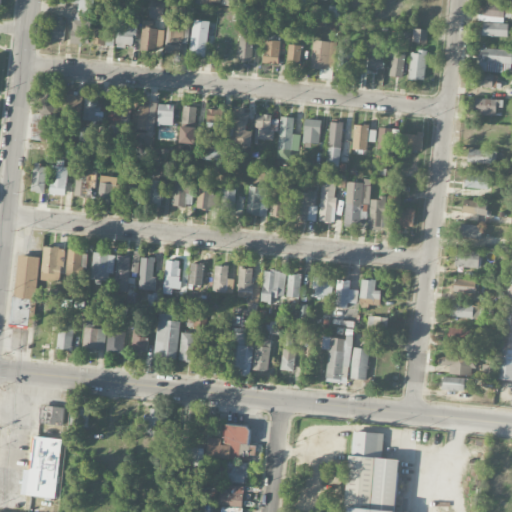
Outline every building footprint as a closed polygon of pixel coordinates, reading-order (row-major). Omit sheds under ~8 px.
[(72,43),(90,44),(92,0),(57,0),(57,4),(74,4),(72,43)] [(483,0),(483,14),(491,14),(490,21),(504,22),(505,0),(483,0)] [(164,1),(150,1),(150,19),(163,19),(164,1)] [(49,20),(47,40),(64,42),(66,22),(49,20)] [(153,29),(153,21),(142,20),(141,51),(157,51),(158,29),(153,29)] [(190,55),(206,56),(209,21),(192,20),(190,55)] [(135,46),(136,22),(118,21),(117,46),(135,46)] [(508,36),(508,23),(483,22),(482,35),(508,36)] [(240,25),(239,61),(252,61),(252,43),(257,43),(258,25),(240,25)] [(92,28),(91,45),(113,45),(113,26),(101,26),(101,28),(92,28)] [(413,42),(427,42),(427,30),(414,29),(413,42)] [(277,65),(282,37),(267,34),(262,63),(277,65)] [(311,68),(334,70),(336,42),(313,41),(311,68)] [(300,67),(301,46),(288,45),(287,65),(300,67)] [(367,69),(385,70),(386,46),(368,45),(367,69)] [(358,50),(339,48),(337,71),(350,72),(351,63),(357,63),(358,50)] [(511,53),(511,48),(479,48),(479,71),(511,72),(511,53)] [(410,51),(409,80),(425,80),(427,52),(410,51)] [(403,77),(405,52),(391,52),(390,77),(403,77)] [(496,87),(497,74),(478,73),(477,86),(496,87)] [(33,114),(31,140),(48,141),(49,116),(53,116),(55,93),(40,92),(39,114),(33,114)] [(82,94),(60,94),(58,124),(81,125),(82,94)] [(503,99),(475,97),(474,113),(496,114),(496,107),(502,107),(503,99)] [(130,124),(130,100),(109,99),(108,123),(130,124)] [(156,102),(134,102),(133,130),(155,130),(156,102)] [(173,126),(174,105),(159,104),(158,125),(173,126)] [(195,144),(197,107),(182,106),(181,144),(195,144)] [(252,131),(247,131),(247,109),(232,108),(231,143),(252,144),(252,131)] [(226,160),(226,146),(222,146),(223,110),(207,110),(205,159),(226,160)] [(279,116),(256,116),(255,140),(274,140),(274,132),(278,132),(279,116)] [(294,118),(280,117),(278,159),(290,159),(291,150),(299,150),(300,135),(293,134),(294,118)] [(303,143),(320,144),(321,120),(304,119),(303,143)] [(342,123),(329,122),(328,166),(340,166),(342,123)] [(367,150),(368,125),(354,125),(352,149),(367,150)] [(377,149),(397,152),(400,130),(380,127),(377,149)] [(376,130),(369,130),(368,142),(375,142),(376,130)] [(403,133),(403,150),(423,150),(423,134),(403,133)] [(496,163),(497,150),(469,149),(469,162),(496,163)] [(47,165),(33,164),(32,192),(45,193),(47,165)] [(67,167),(51,166),(51,195),(66,195),(67,167)] [(75,196),(91,197),(92,189),(96,189),(97,170),(87,170),(87,173),(76,173),(75,196)] [(488,189),(490,174),(465,171),(463,186),(488,189)] [(345,177),(322,175),(319,222),(334,223),(336,187),(345,188),(345,177)] [(99,199),(111,199),(112,190),(117,190),(118,177),(100,176),(99,199)] [(149,205),(162,206),(163,181),(150,181),(149,205)] [(347,181),(345,227),(360,228),(361,204),(370,204),(371,182),(347,181)] [(174,206),(191,207),(192,183),(175,182),(174,206)] [(136,203),(139,187),(125,185),(123,200),(136,203)] [(294,186),(273,185),(271,217),(286,218),(286,206),(293,206),(294,186)] [(220,195),(214,195),(214,187),(199,186),(198,208),(219,209),(220,195)] [(247,215),(268,216),(269,188),(248,187),(247,215)] [(222,211),(234,212),(235,190),(223,189),(222,211)] [(300,192),(299,221),(315,221),(316,192),(300,192)] [(386,205),(386,199),(371,198),(370,228),(392,229),(393,205),(386,205)] [(461,212),(487,215),(489,202),(462,199),(461,212)] [(395,225),(413,227),(415,211),(397,209),(395,225)] [(477,221),(488,223),(490,216),(478,214),(477,221)] [(482,226),(462,223),(460,235),(480,238),(482,226)] [(63,248),(43,247),(41,281),(61,282),(63,248)] [(66,277),(82,277),(83,250),(67,249),(66,277)] [(456,266),(479,267),(480,251),(457,250),(456,266)] [(139,273),(140,253),(133,252),(131,273),(139,273)] [(108,282),(109,273),(113,273),(115,255),(93,253),(91,280),(108,282)] [(40,257),(18,255),(11,325),(33,328),(40,257)] [(115,283),(129,284),(130,256),(116,256),(115,283)] [(154,290),(155,258),(140,258),(139,289),(154,290)] [(180,261),(167,260),(166,288),(179,289),(180,261)] [(189,285),(202,286),(204,264),(191,263),(189,285)] [(228,266),(214,266),(214,292),(233,293),(233,279),(227,279),(228,266)] [(259,293),(259,285),(252,285),(252,269),(239,268),(238,293),(259,293)] [(286,273),(264,270),(261,302),(271,303),(271,296),(283,297),(286,273)] [(300,298),(301,275),(288,275),(287,297),(300,298)] [(313,275),(310,296),(331,299),(334,278),(313,275)] [(477,279),(454,278),(454,295),(476,296),(477,279)] [(380,290),(376,290),(376,280),(361,279),(360,299),(369,299),(369,305),(380,305),(380,290)] [(347,308),(348,303),(357,304),(358,290),(350,290),(350,281),(337,280),(335,307),(347,308)] [(511,295),(508,346),(501,346),(498,379),(511,379),(511,295)] [(256,316),(257,303),(247,303),(246,315),(256,316)] [(451,316),(483,318),(484,305),(451,303),(451,316)] [(180,322),(171,321),(172,316),(159,314),(155,358),(176,360),(180,322)] [(206,330),(206,317),(192,317),(192,329),(206,330)] [(387,330),(387,317),(367,317),(367,329),(387,330)] [(94,329),(95,321),(85,321),(83,349),(105,350),(106,329),(94,329)] [(279,322),(266,321),(265,333),(279,334),(279,322)] [(52,325),(36,324),(34,346),(50,348),(52,325)] [(74,326),(60,325),(57,349),(71,351),(74,326)] [(448,326),(448,343),(478,343),(478,327),(448,326)] [(230,368),(240,368),(240,375),(251,375),(252,346),(245,346),(245,330),(232,329),(230,368)] [(146,353),(147,331),(126,330),(125,352),(146,353)] [(204,362),(222,364),(226,333),(209,330),(204,362)] [(124,332),(107,331),(107,354),(124,355),(124,332)] [(196,333),(181,333),(179,360),(195,360),(196,333)] [(281,370),(295,372),(298,338),(287,337),(286,349),(283,349),(281,370)] [(325,379),(347,382),(352,340),(323,337),(322,349),(329,350),(325,379)] [(269,371),(270,338),(255,338),(253,371),(269,371)] [(351,379),(367,379),(368,349),(352,349),(351,379)] [(477,352),(446,351),(446,357),(439,357),(439,366),(450,366),(449,374),(471,375),(472,367),(477,367),(477,352)] [(490,377),(490,371),(499,371),(498,365),(482,365),(483,377),(490,377)] [(466,390),(466,377),(443,377),(443,390),(466,390)] [(63,407),(40,406),(40,424),(62,425),(63,407)] [(90,410),(71,408),(69,426),(88,428),(90,410)] [(145,435),(172,436),(173,412),(146,410),(145,435)] [(206,458),(252,461),(253,446),(249,445),(250,427),(223,425),(222,438),(207,438),(206,458)] [(346,511),(395,511),(399,460),(382,459),(384,434),(352,432),(346,511)] [(62,439),(34,436),(30,470),(24,469),(22,495),(56,499),(62,439)] [(204,449),(187,448),(186,464),(203,465),(204,449)] [(246,483),(247,464),(225,463),(224,482),(246,483)] [(241,508),(244,488),(222,484),(219,505),(241,508)]
